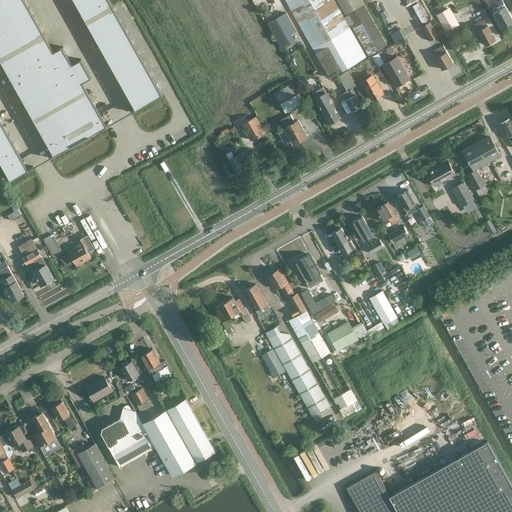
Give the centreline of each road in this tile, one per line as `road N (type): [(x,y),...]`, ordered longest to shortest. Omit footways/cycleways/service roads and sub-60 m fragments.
road 1 (tertiary): [(287,191),(511,66)]
road 2 (unclassified): [(273,511),(156,301)]
road 3 (residential): [(156,301),(0,391)]
road 4 (track): [(281,0),(365,146)]
road 5 (tertiary): [(142,275),(287,191)]
road 6 (tertiary): [(0,353),(142,275)]
road 7 (unknown): [(328,488),(455,411)]
road 8 (residential): [(306,224),(255,254),(281,315)]
road 9 (residential): [(306,224),(381,187),(404,220)]
